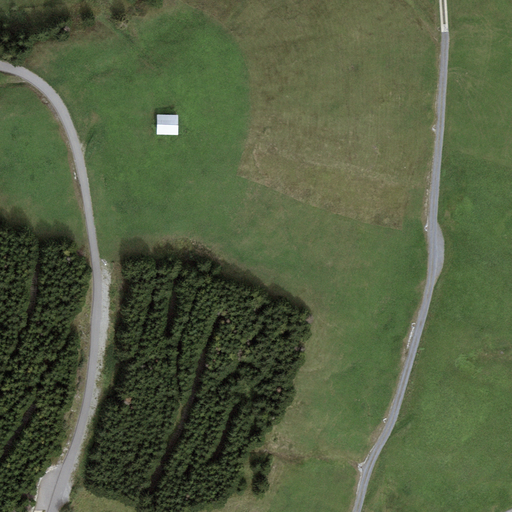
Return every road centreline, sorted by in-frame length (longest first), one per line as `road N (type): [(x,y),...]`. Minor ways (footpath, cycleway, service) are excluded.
road 1 (track): [(442,0),(430,281),(357,511)]
road 2 (track): [(52,511),(87,391),(94,251),(65,117),(36,81),(0,66)]
